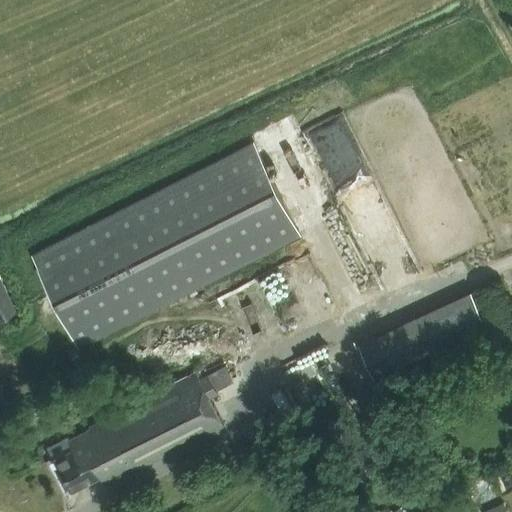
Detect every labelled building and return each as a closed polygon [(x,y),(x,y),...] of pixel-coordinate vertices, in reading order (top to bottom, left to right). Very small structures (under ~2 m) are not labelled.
[(32,255),(79,346),(299,234),(253,143),(32,255)] [(0,318),(14,311),(0,282),(0,318)] [(383,370),(499,325),(485,289),(369,334),(383,370)] [(478,365),(485,377),(504,367),(497,355),(478,365)] [(73,447),(52,459),(69,491),(92,479),(90,476),(98,471),(106,486),(223,425),(210,400),(218,396),(207,374),(199,378),(194,368),(160,386),(109,413),(110,416),(89,427),(90,428),(69,439),(73,447)] [(260,423),(262,427),(271,445),(291,434),(279,413),(260,423)]
